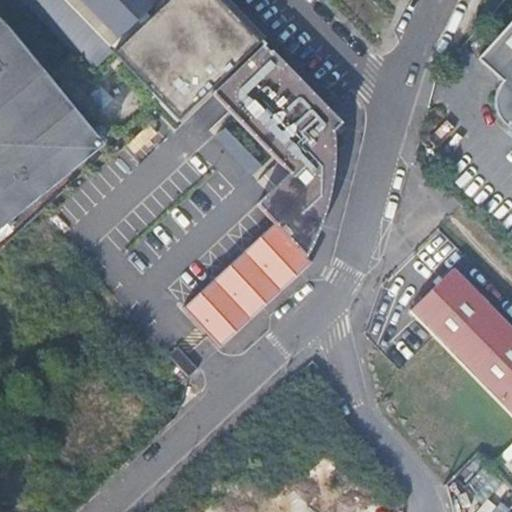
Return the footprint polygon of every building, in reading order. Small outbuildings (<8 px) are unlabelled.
[(180,123),(266,45),(222,0),(198,0),(190,9),(181,0),(34,0),(101,66),(113,52),(163,105),(180,123)] [(0,226),(29,201),(101,143),(108,152),(121,140),(107,126),(96,136),(64,97),(16,38),(0,22),(0,226)] [(511,25),(480,61),(504,84),(500,89),(497,96),(496,103),(496,110),(499,122),(504,131),(506,133),(509,130),(511,132),(511,25)] [(272,224),(185,305),(225,347),(323,255),(306,238),(322,223),(337,200),(345,180),(346,158),(341,131),(357,116),(282,35),(217,96),(294,172),(256,208),(272,224)] [(91,106),(96,111),(99,115),(114,130),(123,122),(100,98),(91,106)] [(410,312),(511,415),(511,331),(454,272),(410,312)] [(292,380),(154,511),(360,511),(394,479),(336,416),(332,421),(292,380)] [(464,485),(482,504),(502,486),(484,467),(464,485)]
